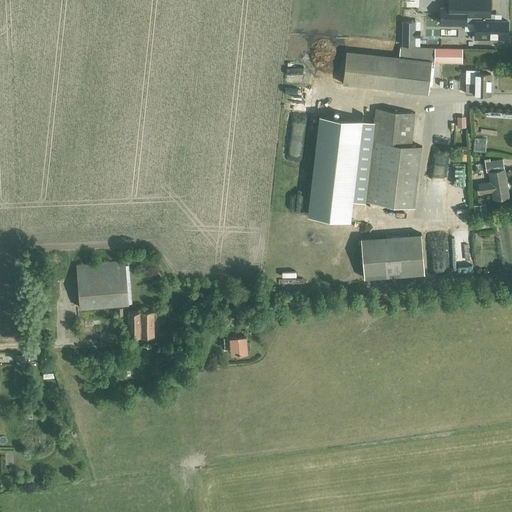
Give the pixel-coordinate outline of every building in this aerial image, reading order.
[(448,0),(448,6),(441,6),(440,23),(465,23),(465,22),(475,22),(475,30),(476,30),(476,29),(488,30),(488,38),(498,38),(498,34),(507,34),(507,35),(507,20),(493,20),(493,14),(489,14),(489,0),(448,0)] [(441,58),(461,58),(461,47),(400,45),(399,56),(347,50),(343,83),(395,89),(428,92),(431,70),(440,71),(441,58)] [(476,93),(492,93),(492,72),(480,72),(480,68),(466,68),(466,93),(476,93)] [(320,116),(308,215),(350,220),(352,199),(365,200),(415,206),(422,146),(426,113),(415,112),(376,107),(374,122),(320,116)] [(457,116),(457,127),(466,127),(466,116),(457,116)] [(436,118),(435,134),(441,134),(440,141),(447,142),(448,119),(436,118)] [(476,142),(489,143),(489,132),(476,131),(476,142)] [(503,158),(490,160),(490,157),(484,158),(486,171),(489,171),(490,181),(479,183),(480,192),(492,190),(493,198),(509,196),(503,158)] [(473,205),(475,217),(489,215),(486,203),(473,205)] [(278,232),(346,234),(346,223),(278,221),(278,232)] [(361,237),(364,277),(424,273),(421,233),(361,237)] [(76,264),(80,307),(129,303),(125,260),(76,264)] [(153,310),(128,311),(128,316),(129,336),(129,337),(140,336),(154,335),(153,310)] [(231,353),(247,351),(246,335),(223,337),(224,347),(231,347),(231,353)] [(180,348),(177,348),(177,345),(162,345),(163,351),(165,351),(165,356),(167,356),(167,359),(175,359),(175,362),(180,362),(180,360),(181,360),(180,348)] [(89,369),(94,369),(94,353),(82,354),(82,359),(89,359),(89,369)] [(16,354),(17,365),(26,364),(26,354),(16,354)]
